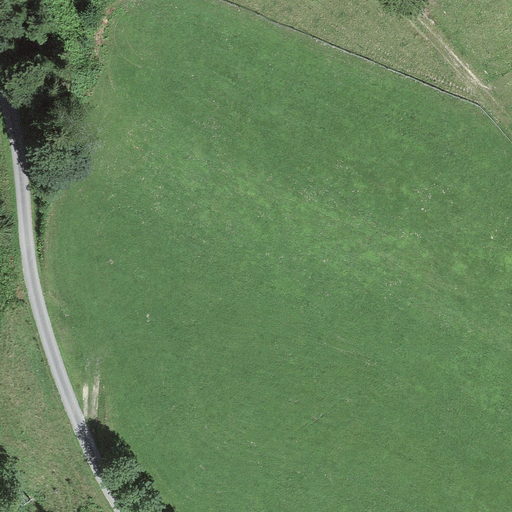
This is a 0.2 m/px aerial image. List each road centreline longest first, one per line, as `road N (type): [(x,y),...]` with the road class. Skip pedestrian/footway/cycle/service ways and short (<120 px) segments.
road 1 (track): [(0,79),(54,364),(125,511)]
road 2 (track): [(399,0),(511,126)]
